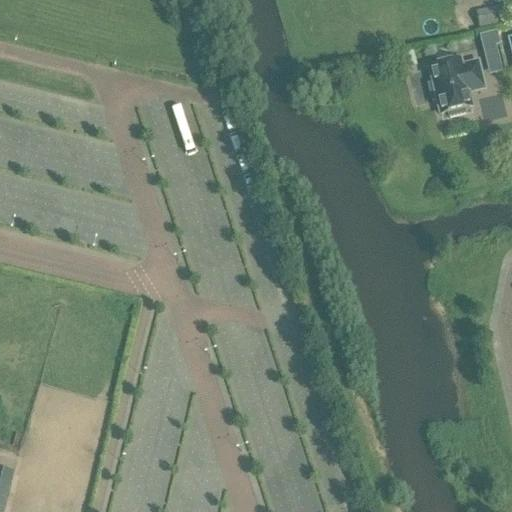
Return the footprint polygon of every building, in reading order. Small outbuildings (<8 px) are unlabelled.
[(476,15),(480,32),(506,25),(503,9),(476,15)] [(497,34),(480,38),(483,52),(501,47),(497,34)] [(412,55),(394,59),(406,113),(424,109),(412,55)] [(433,70),(437,85),(429,87),(433,103),(437,102),(441,117),(449,115),(450,120),(466,116),(465,112),(472,110),(468,93),(474,91),(475,94),(485,92),(478,65),(459,69),(457,64),(433,70)] [(113,217),(121,197),(108,155),(108,147),(101,144),(102,133),(94,108),(87,106),(70,105),(68,153),(88,147),(93,165),(92,167),(68,166),(64,176),(65,180),(77,185),(79,193),(70,189),(68,240),(81,205),(82,200),(93,196),(79,191),(98,192),(95,201),(109,206),(113,217)] [(19,247),(43,251),(46,238),(21,233),(19,247)] [(210,254),(205,237),(176,245),(189,299),(213,293),(210,283),(200,286),(196,270),(203,268),(200,257),(210,254)] [(173,395),(171,381),(183,378),(178,351),(157,355),(165,397),(173,395)] [(0,470),(0,511),(5,511),(15,475),(0,470)]
